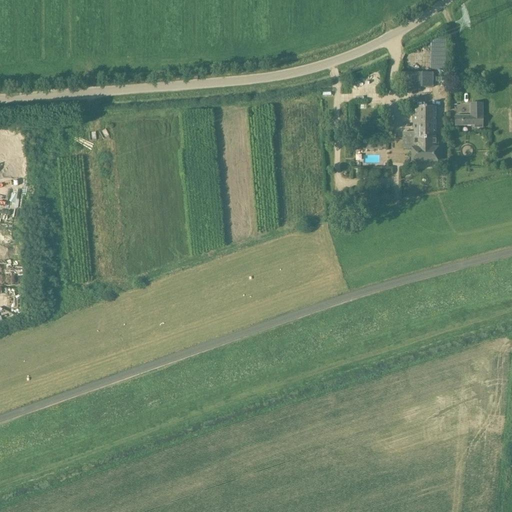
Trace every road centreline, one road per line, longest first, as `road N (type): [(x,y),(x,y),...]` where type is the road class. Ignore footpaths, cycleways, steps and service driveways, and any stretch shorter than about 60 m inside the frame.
road 1 (unclassified): [(511,252),(415,275),(0,417)]
road 2 (unclassified): [(448,0),(367,50),(305,70),(0,98)]
